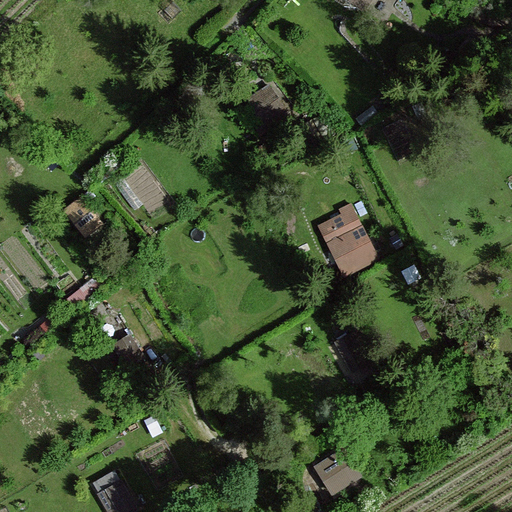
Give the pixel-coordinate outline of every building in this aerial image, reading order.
[(351,0),(365,8),(370,0),(351,0)] [(289,117),(269,86),(249,99),(264,123),(259,127),(263,134),(289,117)] [(82,202),(69,212),(83,231),(96,221),(82,202)] [(328,242),(362,224),(352,205),(343,209),(345,213),(320,225),(328,242)] [(362,224),(328,242),(346,277),(381,259),(362,224)] [(359,330),(337,341),(353,372),(370,363),(362,347),(367,345),(359,330)] [(144,358),(130,336),(116,345),(130,366),(144,358)] [(343,451),(318,467),(335,493),(360,477),(343,451)] [(123,482),(101,494),(111,511),(129,511),(137,508),(123,482)]
